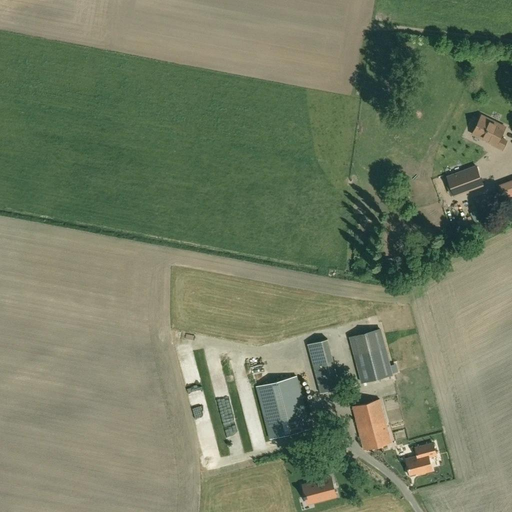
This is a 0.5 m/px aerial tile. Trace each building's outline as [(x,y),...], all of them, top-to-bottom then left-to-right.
[(478,122),(475,127),(472,134),(483,139),(487,140),(487,141),(492,144),(492,145),(502,150),(506,141),(500,138),(505,127),(481,115),(478,122)] [(454,195),(462,193),(483,185),(476,166),(455,174),(447,177),(454,195)] [(392,374),(385,347),(380,328),(350,336),(362,382),(392,374)] [(270,438),(310,428),(297,376),(257,386),(270,438)] [(364,449),(392,441),(381,399),(353,406),(364,449)] [(407,458),(409,467),(408,469),(409,474),(412,475),(417,474),(418,472),(424,470),(424,472),(433,470),(430,456),(437,454),(434,442),(416,447),(418,455),(407,458)] [(304,497),(306,497),(311,495),(313,502),(336,496),(331,477),(324,479),(317,481),(302,485),(305,494),(304,494),(304,497)]
